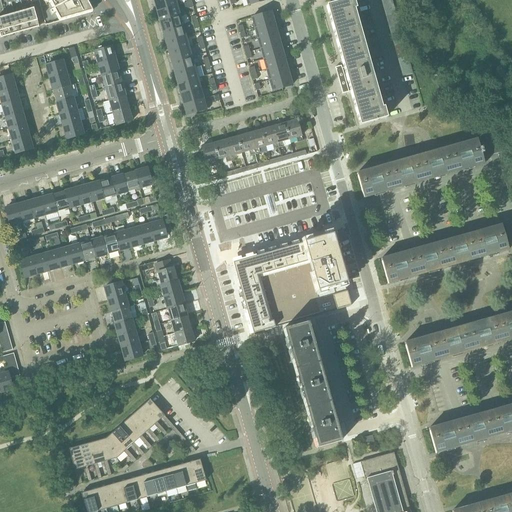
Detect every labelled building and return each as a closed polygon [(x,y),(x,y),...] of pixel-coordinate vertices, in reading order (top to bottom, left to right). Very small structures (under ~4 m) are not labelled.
[(0,0),(0,38),(10,35),(19,33),(29,30),(39,27),(59,22),(92,12),(85,0),(0,0)] [(155,0),(154,0),(157,11),(176,6),(174,0),(155,0)] [(347,0),(326,6),(344,69),(336,71),(343,94),(350,92),(360,126),(386,118),(383,108),(379,109),(351,10),(356,9),(353,0),(347,0)] [(511,0),(485,0),(511,46),(511,0)] [(395,10),(393,5),(383,8),(384,13),(395,10)] [(176,6),(157,11),(160,22),(179,16),(176,6)] [(384,13),(386,18),(396,16),(395,10),(384,13)] [(274,23),(271,12),(252,17),(255,28),(274,23)] [(163,32),(182,27),(179,16),(160,22),(163,32)] [(398,21),(396,16),(386,18),(387,24),(398,21)] [(387,24),(389,29),(399,26),(399,25),(398,21),(387,24)] [(274,23),(255,28),(258,39),(277,33),(274,23)] [(401,31),(399,26),(389,29),(390,34),(401,31)] [(182,27),(163,32),(166,42),(185,37),(182,27)] [(390,34),(392,40),(402,37),(401,31),(390,34)] [(261,49),(280,44),(277,33),(258,39),(261,49)] [(169,53),(188,47),(185,37),(166,42),(169,53)] [(392,40),(393,45),(404,42),(402,37),(392,40)] [(405,47),(404,42),(393,45),(395,50),(405,47)] [(261,49),(264,60),(283,54),(280,44),(261,49)] [(188,47),(169,53),(172,63),(191,58),(188,47)] [(405,47),(395,50),(396,55),(407,53),(405,47)] [(99,64),(115,60),(112,48),(95,52),(99,64)] [(408,58),(407,53),(396,55),(398,61),(408,58)] [(283,54),(264,60),(267,70),(286,65),(283,54)] [(172,63),(175,74),(194,68),(191,58),(172,63)] [(398,61),(399,66),(410,63),(408,58),(398,61)] [(99,64),(102,77),(118,72),(115,60),(99,64)] [(49,78),(66,74),(62,61),(46,66),(49,78)] [(411,68),(410,63),(399,66),(401,71),(411,68)] [(288,75),(286,65),(267,70),(270,80),(288,75)] [(196,67),(194,68),(175,74),(178,84),(197,79),(199,78),(196,67)] [(413,74),(411,68),(401,71),(402,77),(413,74)] [(122,84),(118,72),(102,77),(105,89),(122,84)] [(49,78),(53,90),(69,86),(66,74),(49,78)] [(270,80),(273,91),(292,86),(288,75),(270,80)] [(0,92),(15,88),(11,76),(0,78),(0,92)] [(200,89),(199,88),(197,79),(178,84),(181,94),(200,89)] [(125,97),(122,84),(105,89),(109,101),(125,97)] [(53,90),(56,103),(73,98),(69,86),(53,90)] [(0,92),(0,99),(1,105),(18,100),(15,88),(0,92)] [(183,105),(205,99),(202,88),(199,88),(200,89),(181,94),(183,105)] [(485,90),(483,90),(486,99),(494,97),(491,88),(485,90)] [(109,101),(112,114),(129,109),(125,97),(109,101)] [(56,103),(60,115),(76,110),(73,98),(56,103)] [(205,99),(183,105),(187,116),(208,110),(205,99)] [(1,105),(5,117),(21,112),(18,100),(1,105)] [(116,126),(132,121),(129,109),(112,114),(107,115),(110,125),(115,124),(116,126)] [(60,115),(63,127),(80,123),(76,110),(60,115)] [(5,117),(8,129),(25,125),(21,112),(5,117)] [(284,124),(289,140),(296,138),(298,143),(303,141),(301,136),(297,120),(284,124)] [(482,123),(484,131),(493,128),(491,121),(482,123)] [(83,135),(80,123),(63,127),(67,139),(83,135)] [(272,127),(277,143),(278,148),(284,147),(282,142),(289,140),(284,124),(272,127)] [(8,129),(12,142),(28,137),(25,125),(8,129)] [(482,158),(497,154),(509,150),(502,126),(493,128),(484,131),(475,134),(477,140),(482,158)] [(261,130),(265,146),(272,144),(274,149),(278,148),(277,143),(272,127),(261,130)] [(249,134),(253,150),(255,155),(260,153),(258,148),(265,146),(261,130),(249,134)] [(237,137),(242,153),(248,151),(250,156),(255,155),(253,150),(249,134),(237,137)] [(32,149),(28,137),(12,142),(15,154),(32,149)] [(225,140),(230,157),(231,161),(236,160),(235,155),(242,153),(237,137),(225,140)] [(225,140),(213,144),(218,160),(225,158),(226,163),(231,161),(230,157),(225,140)] [(477,140),(447,148),(454,173),(484,164),(482,158),(477,140)] [(211,162),(218,160),(213,144),(201,147),(207,167),(212,166),(211,162)] [(417,157),(424,181),(454,173),(447,148),(417,157)] [(510,156),(509,150),(497,154),(499,159),(510,156)] [(511,162),(510,156),(499,159),(500,165),(511,162)] [(417,157),(387,165),(394,190),(424,181),(417,157)] [(500,165),(502,171),(511,167),(511,161),(511,162),(500,165)] [(394,190),(387,165),(357,173),(364,198),(394,190)] [(511,174),(511,167),(502,171),(504,176),(511,174)] [(135,172),(139,188),(151,185),(147,169),(135,172)] [(135,172),(123,175),(128,192),(139,188),(135,172)] [(111,179),(116,195),(128,192),(123,175),(111,179)] [(111,179),(99,182),(104,198),(116,195),(111,179)] [(99,182),(88,185),(92,202),(104,198),(99,182)] [(80,205),(92,202),(88,185),(76,188),(80,205)] [(76,188),(64,192),(69,208),(80,205),(76,188)] [(64,192),(52,195),(57,212),(69,208),(64,192)] [(45,215),(57,212),(52,195),(40,198),(45,215)] [(40,198),(29,202),(33,218),(45,215),(40,198)] [(29,202),(17,205),(21,222),(33,218),(29,202)] [(10,225),(21,222),(17,205),(5,208),(10,225)] [(161,221),(150,224),(154,241),(166,237),(165,233),(172,231),(167,215),(160,217),(161,221)] [(37,230),(38,235),(44,233),(41,222),(35,224),(37,230)] [(143,244),(154,241),(150,224),(138,228),(143,244)] [(500,225),(471,234),(477,258),(507,250),(501,225),(500,225)] [(131,247),(143,244),(138,228),(126,231),(131,247)] [(119,251),(131,247),(126,231),(114,234),(119,251)] [(107,254),(119,251),(114,234),(102,238),(107,254)] [(441,242),(447,267),(477,258),(471,234),(441,242)] [(331,235),(232,263),(253,334),(351,306),(331,235)] [(95,257),(107,254),(102,238),(91,241),(95,257)] [(83,261),(95,257),(91,241),(79,244),(83,261)] [(441,242),(411,251),(417,275),(447,267),(441,242)] [(72,264),(83,261),(79,244),(67,248),(72,264)] [(60,267),(72,264),(67,248),(55,251),(60,267)] [(48,271),(60,267),(55,251),(43,254),(48,271)] [(417,275),(411,251),(381,259),(388,284),(417,275)] [(36,274),(48,271),(43,254),(32,258),(36,274)] [(32,258),(20,261),(24,277),(36,274),(32,258)] [(169,261),(155,265),(157,274),(159,280),(155,282),(157,286),(161,285),(177,281),(174,269),(174,268),(171,269),(169,261)] [(177,281),(161,285),(164,297),(180,293),(177,281)] [(121,283),(104,287),(108,300),(124,295),(121,283)] [(180,293),(164,297),(167,309),(184,305),(180,293)] [(124,295),(108,300),(111,312),(128,307),(124,295)] [(184,305),(167,309),(171,322),(187,317),(184,305)] [(128,307),(111,312),(115,324),(131,319),(136,317),(133,307),(128,308),(128,307)] [(511,312),(494,317),(501,342),(511,339),(511,312)] [(156,313),(151,314),(154,326),(159,325),(156,313)] [(187,317),(171,322),(174,334),(191,329),(187,317)] [(501,342),(494,317),(464,326),(471,350),(501,342)] [(131,319),(115,324),(118,336),(135,332),(131,319)] [(307,322),(282,329),(294,369),(318,363),(318,362),(318,358),(319,345),(314,345),(313,340),(312,340),(307,324),(308,324),(307,323),(307,322)] [(159,325),(154,326),(158,338),(163,337),(159,325)] [(464,326),(434,334),(441,359),(471,350),(464,326)] [(191,329),(174,334),(178,345),(177,345),(178,346),(194,341),(191,329)] [(135,332),(118,336),(122,349),(138,344),(135,332)] [(441,359),(434,334),(404,343),(411,367),(441,359)] [(163,337),(158,338),(160,345),(161,351),(166,349),(163,337)] [(0,341),(0,347),(11,344),(9,339),(0,341)] [(0,347),(1,353),(12,350),(11,344),(0,347)] [(138,344),(122,349),(125,361),(142,356),(138,344)] [(13,354),(3,357),(4,361),(4,362),(15,359),(13,354)] [(16,365),(15,359),(4,362),(6,368),(16,365)] [(318,363),(294,369),(305,409),(329,402),(329,401),(329,397),(330,385),(325,384),(324,379),(323,379),(318,363)] [(7,373),(18,370),(16,365),(6,368),(7,373)] [(7,373),(9,379),(20,376),(18,370),(7,373)] [(0,392),(12,390),(9,379),(7,373),(0,375),(0,392)] [(150,399),(142,406),(144,407),(157,422),(162,418),(172,429),(174,427),(151,401),(150,399)] [(329,402),(305,409),(316,447),(316,448),(341,442),(341,441),(340,440),(340,436),(341,424),(337,424),(336,424),(335,418),(334,419),(334,418),(329,402)] [(511,404),(488,411),(495,436),(511,431),(511,404)] [(142,406),(135,413),(136,414),(149,429),(154,425),(159,430),(162,428),(157,422),(144,407),(142,406)] [(459,420),(465,445),(495,436),(488,411),(459,420)] [(135,413),(127,419),(128,421),(142,436),(147,431),(152,437),(154,435),(149,429),(136,414),(135,413)] [(127,419),(119,426),(121,428),(134,443),(139,438),(144,444),(147,441),(142,436),(128,421),(127,419)] [(429,428),(432,441),(436,453),(465,445),(459,420),(429,428)] [(119,426),(112,433),(113,434),(126,449),(131,445),(136,451),(139,448),(134,443),(121,428),(119,426)] [(174,427),(172,429),(178,437),(181,435),(174,427)] [(112,433),(106,439),(107,440),(116,458),(124,452),(129,457),(131,455),(126,449),(113,434),(112,433)] [(181,435),(178,437),(185,445),(188,442),(181,435)] [(372,435),(364,437),(366,445),(374,443),(372,435)] [(106,439),(98,441),(98,443),(104,462),(106,469),(109,468),(107,461),(116,458),(107,440),(106,439)] [(98,441),(88,444),(88,446),(94,465),(96,472),(99,471),(97,464),(104,462),(98,443),(98,441)] [(188,442),(185,445),(192,452),(196,451),(188,442)] [(88,444),(78,446),(78,448),(84,468),(86,475),(89,474),(87,467),(94,465),(88,446),(88,444)] [(78,446),(69,449),(69,451),(77,477),(80,476),(78,469),(84,468),(78,448),(78,446)] [(402,511),(403,511),(410,510),(406,495),(405,490),(403,484),(402,480),(400,474),(399,469),(394,452),(379,456),(374,457),(374,458),(360,462),(352,464),(358,483),(367,480),(376,511),(402,511)] [(200,460),(190,463),(196,484),(206,481),(200,460)] [(190,463),(180,465),(186,486),(196,484),(190,463)] [(180,465),(170,468),(176,489),(186,486),(180,465)] [(170,468),(160,471),(166,492),(176,489),(170,468)] [(160,471),(150,474),(156,495),(166,492),(160,471)] [(150,474),(140,477),(146,498),(156,495),(150,474)] [(140,477),(131,479),(137,500),(146,498),(140,477)] [(131,479),(121,482),(127,503),(137,500),(131,479)] [(121,482),(111,485),(117,506),(127,503),(121,482)] [(111,485),(101,488),(107,509),(117,506),(111,485)] [(101,488),(91,490),(97,511),(107,509),(101,488)] [(91,490),(81,493),(86,511),(96,511),(97,511),(91,490)] [(511,511),(511,494),(482,502),(484,511),(511,511)] [(484,511),(482,502),(452,511),(484,511)]
